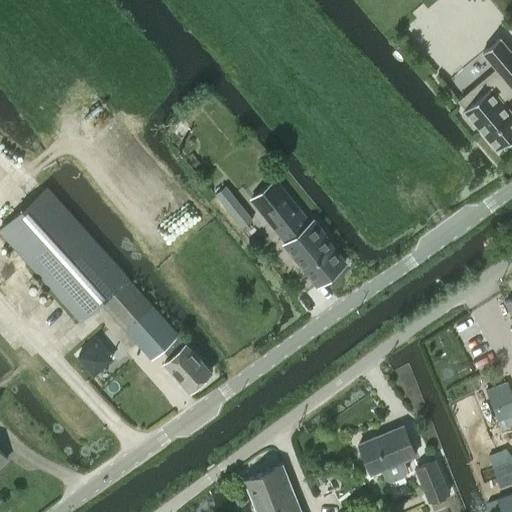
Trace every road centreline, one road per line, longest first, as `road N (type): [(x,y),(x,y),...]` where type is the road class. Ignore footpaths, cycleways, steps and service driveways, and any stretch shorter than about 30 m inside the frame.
road 1 (tertiary): [(511,188),(59,511)]
road 2 (unclassified): [(162,511),(511,259)]
